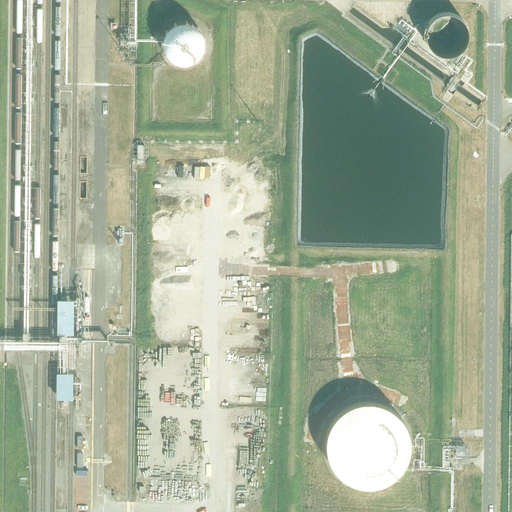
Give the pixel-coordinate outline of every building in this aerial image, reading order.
[(203,44),(204,40),(203,36),(202,32),(200,28),(197,25),(194,22),(191,20),(187,19),(183,18),(178,19),(174,20),(170,22),(167,25),(164,28),(162,32),(161,35),(160,39),(160,44),(161,48),(164,52),(166,55),(169,58),(172,60),(177,61),(181,62),(186,62),(190,61),(194,59),(197,56),(200,52),(202,49),(203,44)] [(163,190),(204,192),(205,175),(164,172),(163,190)] [(255,365),(246,364),(244,373),(254,375),(255,365)] [(176,395),(175,410),(203,413),(205,397),(196,396),(196,390),(186,389),(185,396),(176,395)] [(408,450),(408,442),(408,434),(405,426),(402,419),(399,415),(396,412),(392,408),(389,406),(382,402),(378,401),(374,400),(367,399),(360,399),(356,400),(349,402),(346,403),(341,406),(335,411),(332,414),(330,417),(326,424),(324,429),(323,433),(322,441),(323,450),(323,453),(325,458),(327,462),(329,466),(334,472),(337,475),(340,478),(345,480),(348,482),(356,484),(360,485),(364,485),(370,485),(374,484),(382,482),(386,480),(390,478),(396,473),(401,466),(404,462),(405,458),(407,453),(408,450)] [(154,435),(140,436),(140,445),(154,445),(154,435)] [(458,454),(468,455),(470,442),(461,441),(458,454)] [(176,457),(175,469),(188,470),(189,457),(176,457)]
